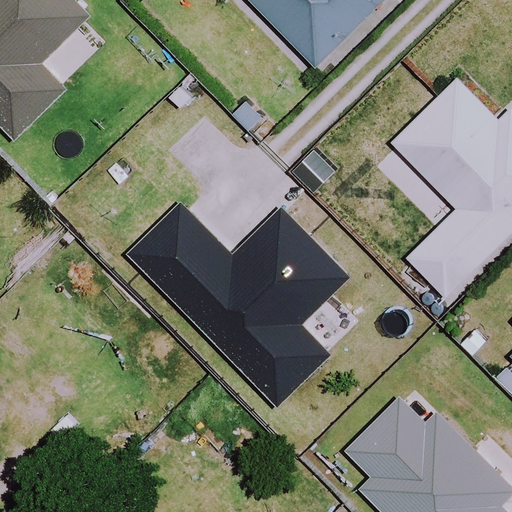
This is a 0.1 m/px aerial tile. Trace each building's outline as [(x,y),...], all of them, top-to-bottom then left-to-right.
[(0,0),(0,121),(18,139),(117,43),(74,0),(0,0)] [(254,0),(321,67),(388,0),(254,0)] [(511,232),(511,105),(499,118),(461,79),(397,142),(462,207),(412,257),(449,294),(511,232)] [(186,203),(136,252),(286,404),(336,355),(305,324),(353,276),(287,209),(239,256),(186,203)] [(431,425),(403,397),(350,449),(375,475),(363,487),(388,511),(494,511),(511,495),(511,484),(442,414),(431,425)]
